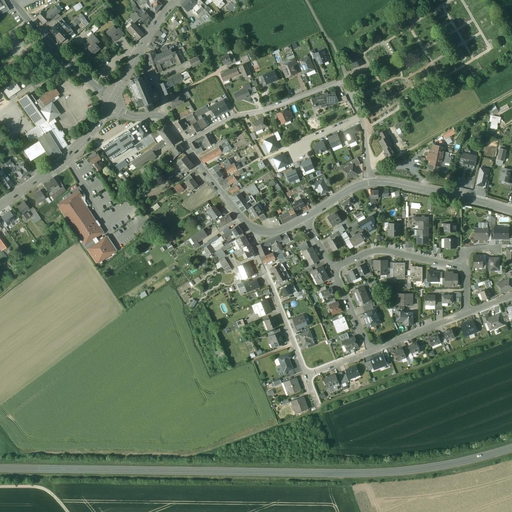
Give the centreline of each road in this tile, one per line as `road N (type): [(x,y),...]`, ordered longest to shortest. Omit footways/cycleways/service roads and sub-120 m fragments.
road 1 (primary): [(0,469),(370,473),(511,447)]
road 2 (track): [(511,330),(318,406)]
road 3 (residential): [(183,143),(237,115),(344,80)]
road 4 (residential): [(257,231),(254,245),(307,377)]
road 5 (secondary): [(111,101),(66,157),(0,204)]
road 6 (secondary): [(511,211),(366,182)]
road 7 (tertiary): [(11,0),(111,101)]
road 8 (residential): [(332,269),(379,250),(464,269)]
road 9 (secondary): [(111,101),(175,0)]
